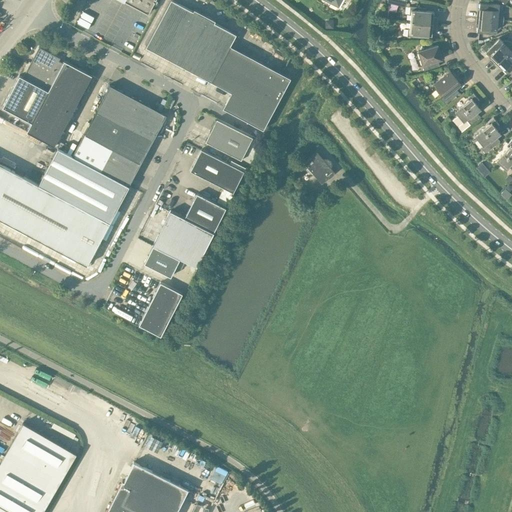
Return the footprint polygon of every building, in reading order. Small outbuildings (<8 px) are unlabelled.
[(123,0),(148,13),(154,0),(123,0)] [(173,0),(170,0),(146,46),(154,51),(231,92),(222,107),(262,128),(289,77),(230,45),(236,34),(228,29),(179,3),(173,0)] [(476,17),(503,20),(503,18),(502,15),(502,13),(501,12),(500,10),(498,10),(499,4),(479,2),(479,8),(479,11),(477,11),(476,17)] [(409,14),(411,14),(410,21),(437,24),(438,17),(433,17),(434,11),(421,10),(421,7),(410,6),(409,14)] [(503,20),(476,17),(476,23),(478,24),(478,26),(477,26),(477,33),(496,34),(497,28),(498,29),(499,27),(501,25),(502,22),(503,20)] [(328,20),(325,22),(325,28),(333,28),(333,20),(328,20)] [(418,34),(432,35),(432,30),(437,30),(437,24),(410,21),(409,28),(408,28),(407,36),(418,37),(418,34)] [(495,63),(511,46),(511,43),(510,42),(508,41),(506,41),(504,41),(503,42),(499,38),(489,48),(486,51),(485,51),(490,56),(492,58),(491,59),(495,63)] [(438,60),(442,58),(437,45),(426,48),(422,46),(420,50),(418,51),(419,53),(416,56),(420,58),(424,70),(439,65),(438,60)] [(2,106),(31,122),(26,131),(54,146),(92,75),(64,60),(63,62),(59,60),(60,58),(38,46),(33,57),(34,58),(32,63),(30,63),(22,76),(19,75),(2,106)] [(511,46),(495,63),(499,68),(501,66),(503,68),(507,73),(511,67),(511,46)] [(452,90),(460,84),(450,71),(434,84),(436,86),(436,89),(439,93),(442,94),(444,96),(441,99),(445,104),(456,95),(452,90)] [(163,113),(161,112),(110,84),(72,155),(129,185),(164,119),(164,117),(164,115),(163,114),(163,113)] [(473,107),(478,104),(479,103),(479,102),(479,101),(479,100),(478,99),(473,92),(467,97),(469,99),(454,111),(458,115),(452,120),(461,131),(480,116),(476,111),(473,107)] [(499,126),(499,124),(493,117),(487,122),(489,124),(474,135),(483,146),(481,147),(485,153),(500,141),(496,136),(496,135),(493,132),(498,128),(499,127),(499,126)] [(252,136),(216,118),(205,140),(241,158),(252,136)] [(511,139),(506,145),(508,146),(496,160),(506,169),(509,167),(511,169),(511,139)] [(0,218),(86,264),(129,185),(58,147),(38,184),(0,163),(0,218)] [(244,171),(201,149),(190,171),(233,192),(244,171)] [(321,183),(334,172),(317,151),(304,162),(321,183)] [(303,166),(298,170),(302,175),(307,170),(303,166)] [(196,193),(184,217),(213,232),(225,208),(196,193)] [(213,232),(184,217),(170,210),(153,244),(196,265),(213,232)] [(179,258),(152,245),(144,262),(170,276),(179,258)] [(160,281),(138,325),(160,336),(182,293),(160,281)] [(0,461),(0,511),(41,511),(76,453),(23,422),(0,461)] [(122,480),(105,511),(175,511),(188,488),(134,461),(124,480),(122,480)]
